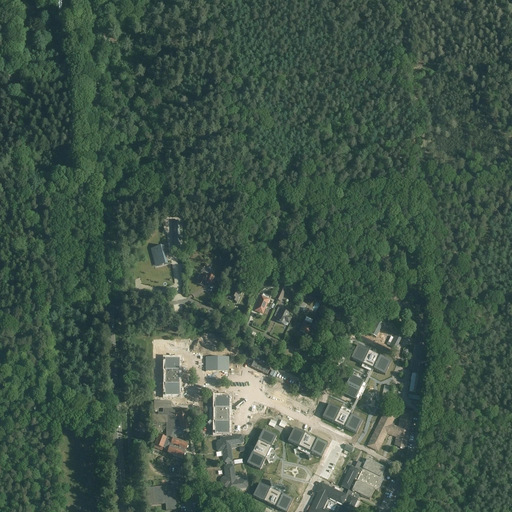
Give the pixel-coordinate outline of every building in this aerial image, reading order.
[(168,264),(163,246),(163,249),(158,250),(157,250),(155,251),(157,261),(156,261),(158,267),(168,264)] [(208,283),(210,284),(214,278),(207,274),(206,276),(205,277),(201,275),(200,277),(198,277),(197,279),(198,280),(199,280),(197,284),(204,288),(206,284),(208,283)] [(156,282),(162,289),(166,285),(160,278),(156,282)] [(241,282),(238,287),(235,285),(230,295),(233,297),(232,300),(236,302),(245,284),(241,282)] [(286,289),(281,287),(275,300),(280,303),(286,289)] [(269,300),(262,297),(256,311),(259,312),(263,314),(269,300)] [(289,313),(282,310),(282,308),(279,306),(277,312),(280,313),(276,321),(284,324),(285,322),(288,324),(291,318),(287,317),(289,313)] [(312,328),(319,331),(322,326),(314,322),(312,328)] [(376,322),(370,334),(376,337),(383,324),(376,322)] [(308,335),(311,329),(303,325),(300,331),(308,335)] [(210,333),(203,333),(203,338),(192,339),(193,345),(211,344),(210,333)] [(389,346),(396,350),(400,341),(393,338),(389,346)] [(350,358),(385,375),(392,361),(356,345),(350,358)] [(409,391),(416,393),(423,347),(414,346),(410,370),(413,371),(409,391)] [(207,357),(206,371),(229,371),(229,357),(207,357)] [(165,385),(165,397),(180,397),(180,385),(180,372),(180,359),(165,359),(165,372),(166,372),(166,385),(165,385)] [(268,388),(257,383),(263,369),(255,365),(249,380),(245,378),(242,385),(265,395),(268,388)] [(425,395),(428,377),(425,376),(423,387),(419,386),(418,393),(419,394),(425,395)] [(366,384),(351,377),(343,395),(358,402),(366,384)] [(292,410),(294,405),(285,401),(285,399),(279,397),(283,384),(274,381),(268,398),(269,399),(267,405),(278,409),(279,405),(292,410)] [(388,399),(390,387),(384,386),(382,398),(388,399)] [(215,422),(215,435),(230,435),(230,422),(230,409),(230,397),(215,397),(215,409),(215,422)] [(185,430),(185,428),(180,428),(179,417),(176,417),(174,418),(174,408),(171,408),(171,402),(154,402),(154,409),(158,409),(158,408),(163,408),(163,413),(158,413),(158,416),(155,416),(155,415),(150,415),(150,423),(166,423),(166,436),(165,438),(158,435),(158,436),(156,436),(153,444),(155,445),(154,448),(162,451),(163,449),(168,451),(167,453),(183,459),(185,453),(185,452),(185,451),(188,445),(173,439),(174,437),(176,438),(183,433),(183,430),(185,430)] [(288,420),(297,423),(300,414),(306,416),(308,409),(300,407),(301,404),(302,404),(299,403),(298,405),(299,406),(297,412),(291,410),(288,420)] [(324,418),(358,434),(364,421),(330,405),(324,418)] [(394,420),(383,415),(368,446),(379,451),(387,434),(397,437),(396,444),(407,446),(413,412),(401,410),(399,427),(391,425),(394,420)] [(180,428),(185,428),(187,428),(186,417),(189,416),(189,412),(184,413),(184,411),(180,411),(180,413),(176,413),(176,417),(179,417),(180,428)] [(144,424),(133,425),(134,431),(135,438),(145,438),(144,424)] [(294,428),(287,442),(298,447),(299,447),(310,453),(321,458),(328,445),(317,439),(317,440),(305,434),(294,428)] [(252,460),(263,466),(276,435),(263,430),(252,460)] [(220,438),(220,439),(220,441),(217,441),(215,444),(216,450),(219,452),(222,452),(223,461),(225,463),(231,462),(233,460),(231,449),(236,449),(236,445),(242,445),(243,442),(243,437),(240,435),(220,438)] [(346,495),(321,483),(316,492),(319,494),(318,497),(316,496),(308,511),(351,511),(357,500),(360,495),(370,500),(374,490),(377,491),(383,479),(381,477),(385,468),(367,459),(364,465),(359,463),(356,469),(351,467),(341,486),(349,490),(346,495)] [(231,465),(226,466),(224,468),(225,477),(222,478),(220,480),(221,487),(224,489),(226,488),(227,492),(246,489),(248,487),(247,481),(245,479),(240,480),(240,476),(235,477),(234,467),(231,465)] [(176,494),(176,475),(149,475),(151,494),(176,494)] [(259,483),(253,497),(264,502),(276,508),(283,511),(287,511),(293,500),(282,495),(270,489),(259,483)]
